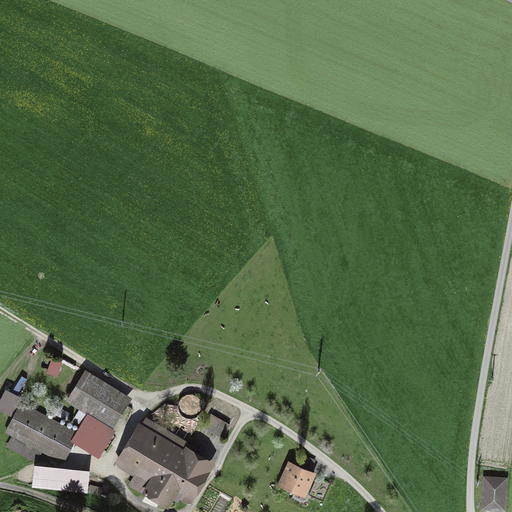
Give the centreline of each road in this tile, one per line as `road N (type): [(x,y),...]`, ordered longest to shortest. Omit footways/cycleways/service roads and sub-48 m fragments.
road 1 (track): [(103,467),(148,403),(200,387),(299,439),(381,511)]
road 2 (track): [(511,227),(475,424),(470,511)]
road 3 (track): [(0,312),(148,403)]
road 4 (track): [(0,482),(39,468),(103,467),(154,511)]
